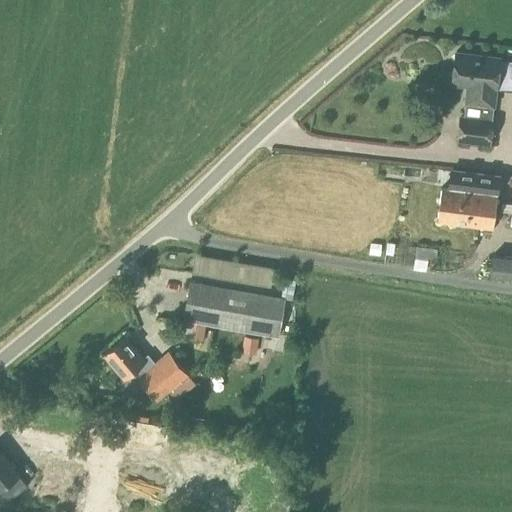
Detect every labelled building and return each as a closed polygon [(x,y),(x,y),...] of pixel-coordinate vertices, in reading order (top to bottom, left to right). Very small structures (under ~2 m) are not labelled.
[(465,104),(494,107),(500,58),(456,53),(452,85),(468,87),(465,104)] [(493,121),(461,117),(458,141),(490,145),(493,121)] [(478,201),(497,204),(500,177),(451,171),(449,189),(479,193),(478,201)] [(479,193),(449,189),(442,188),(437,222),(493,229),(497,204),(478,201),(479,193)] [(233,257),(233,258),(192,250),(188,269),(250,281),(254,262),(233,257)] [(511,257),(493,255),(490,277),(511,279),(511,257)] [(286,298),(190,281),(183,320),(279,337),(286,298)] [(256,356),(259,339),(244,336),(242,354),(256,356)] [(143,359),(127,337),(105,355),(124,379),(118,383),(129,396),(144,385),(158,402),(189,376),(169,351),(155,363),(149,354),(143,359)] [(146,416),(80,414),(79,433),(145,436),(146,416)] [(269,436),(287,440),(292,418),(279,415),(278,420),(273,419),(269,436)] [(11,416),(9,426),(44,432),(46,422),(11,416)] [(18,475),(0,451),(0,493),(7,503),(28,487),(19,475),(18,475)] [(44,453),(26,499),(59,511),(72,511),(88,470),(44,453)] [(112,493),(200,511),(207,476),(119,458),(112,493)] [(269,511),(281,501),(248,469),(205,511),(269,511)]
